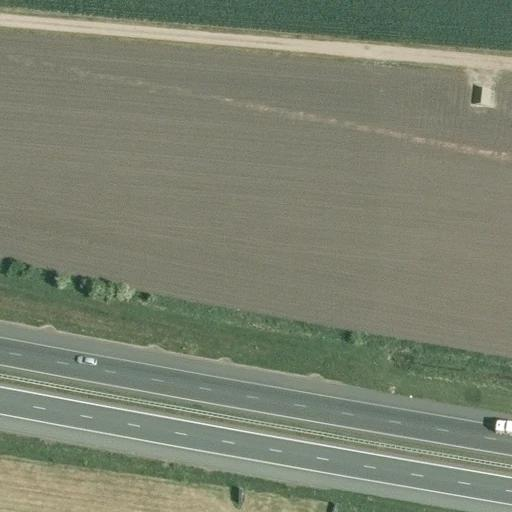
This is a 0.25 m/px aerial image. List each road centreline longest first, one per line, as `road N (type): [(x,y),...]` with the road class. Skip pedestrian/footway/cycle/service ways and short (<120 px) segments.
road 1 (motorway): [(0,401),(511,492)]
road 2 (motorway): [(511,442),(0,351)]
road 3 (track): [(0,21),(511,66)]
